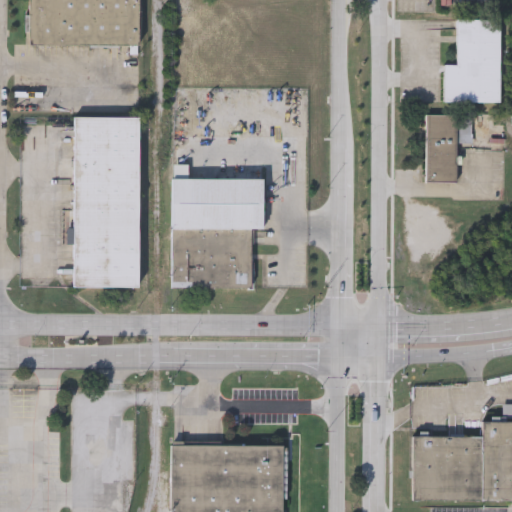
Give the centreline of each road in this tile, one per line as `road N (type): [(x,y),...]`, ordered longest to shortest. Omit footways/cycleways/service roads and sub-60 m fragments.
road 1 (secondary): [(341,0),(336,511)]
road 2 (secondary): [(380,324),(0,320)]
road 3 (secondary): [(380,324),(380,0)]
road 4 (secondary): [(0,358),(174,357)]
road 5 (secondary): [(377,511),(378,358)]
road 6 (tertiary): [(378,358),(511,346)]
road 7 (tertiary): [(511,317),(380,324)]
road 8 (secondary): [(218,356),(340,357)]
